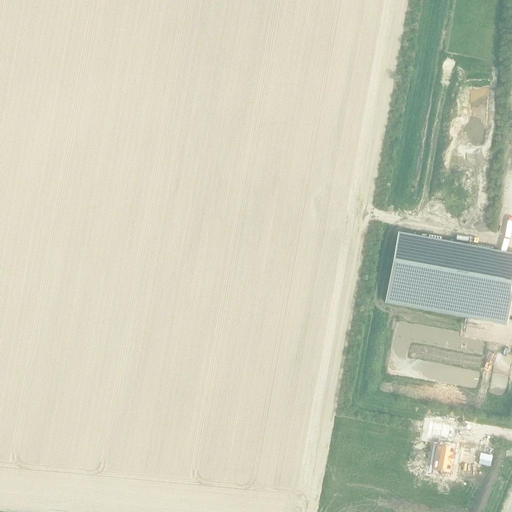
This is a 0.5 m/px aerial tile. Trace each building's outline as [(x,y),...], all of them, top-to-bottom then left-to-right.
[(470,96),(469,104),(480,105),(480,96),(470,96)] [(386,304),(506,326),(511,295),(511,253),(441,241),(441,237),(432,235),(431,239),(399,233),(386,304)] [(483,342),(483,334),(470,334),(470,341),(483,342)] [(511,347),(497,346),(492,384),(502,385),(503,379),(509,380),(511,355),(511,347)] [(428,373),(426,387),(434,388),(432,401),(456,406),(457,397),(455,396),(456,392),(464,394),(471,354),(441,348),(437,375),(428,373)] [(401,365),(402,359),(391,356),(390,362),(401,365)] [(427,435),(426,437),(438,439),(437,445),(436,445),(432,470),(449,474),(451,465),(452,465),(454,454),(453,454),(454,448),(448,447),(449,441),(452,442),(453,439),(455,426),(429,422),(427,435)]
